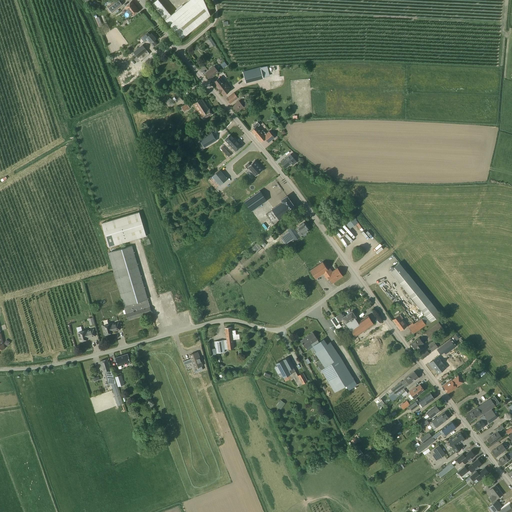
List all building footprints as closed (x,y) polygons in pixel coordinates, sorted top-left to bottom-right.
[(118,0),(116,0),(108,7),(112,13),(122,5),(118,0)] [(165,18),(171,13),(161,0),(157,0),(153,3),(165,18)] [(173,14),(168,18),(182,38),(186,36),(190,33),(189,34),(212,16),(206,0),(190,0),(171,15),(173,14)] [(139,10),(131,1),(124,7),(132,16),(139,10)] [(148,39),(154,46),(157,44),(154,41),(156,39),(151,33),(149,34),(148,32),(141,38),(144,42),(148,39)] [(142,44),(133,52),(141,61),(145,57),(142,54),(147,50),(142,44)] [(218,72),(214,66),(206,73),(210,78),(218,72)] [(263,78),(260,67),(243,72),(246,83),(263,78)] [(225,83),(220,77),(213,82),(218,89),(221,93),(224,95),(231,90),(229,88),(230,87),(226,82),(225,83)] [(238,98),(234,92),(226,99),(230,104),(238,98)] [(208,109),(202,98),(193,104),(199,114),(202,120),(212,113),(209,108),(208,109)] [(241,103),(239,101),(236,103),(237,104),(233,107),(237,111),(243,107),(244,108),(249,104),(246,100),(241,103)] [(260,125),(258,122),(253,126),(254,128),(251,131),(257,137),(261,142),(265,139),(268,143),(274,138),(269,132),(266,134),(263,130),(261,131),(261,130),(260,131),(257,127),(260,125)] [(200,140),(204,147),(216,140),(212,133),(200,140)] [(230,134),(224,140),(236,151),(241,146),(230,134)] [(207,153),(218,166),(228,158),(217,144),(207,153)] [(223,147),(221,149),(229,157),(231,155),(223,147)] [(296,156),(293,153),(291,155),(290,154),(280,163),(285,169),(291,163),(293,165),(295,163),(297,162),(293,158),(296,156)] [(262,170),(254,161),(255,161),(254,161),(250,165),(248,163),(245,166),(248,169),(248,168),(255,176),(262,170)] [(213,176),(212,177),(219,185),(220,184),(227,179),(220,170),(213,176)] [(244,201),(251,211),(267,200),(260,190),(244,201)] [(272,209),(272,210),(266,214),(273,224),(295,208),(287,196),(281,200),(282,202),(272,209)] [(146,236),(139,212),(101,223),(109,247),(146,236)] [(355,218),(346,224),(350,229),(356,224),(360,229),(362,228),(358,223),(355,218)] [(295,230),(294,229),(292,226),(287,230),(288,232),(281,237),(285,244),(291,240),(293,241),(294,240),(309,230),(303,223),(297,227),(297,228),(295,230)] [(262,240),(258,244),(262,249),(266,245),(262,240)] [(258,244),(252,249),(256,253),(262,249),(258,244)] [(148,299),(132,245),(107,253),(123,306),(127,320),(152,313),(149,305),(150,305),(148,299)] [(328,270),(322,261),(310,271),(315,279),(323,273),(327,279),(329,278),(332,283),(342,276),(337,268),(332,272),(330,269),(328,270)] [(411,278),(399,263),(393,268),(392,267),(391,267),(391,268),(390,268),(390,269),(391,270),(394,273),(392,274),(401,285),(412,299),(419,308),(426,316),(408,328),(413,334),(427,324),(441,314),(421,291),(411,278)] [(297,288),(292,285),(285,295),(290,298),(297,288)] [(343,319),(346,324),(355,318),(356,317),(352,311),(344,317),(341,313),(335,317),(335,316),(330,319),(337,329),(341,326),(338,322),(343,319)] [(403,318),(400,315),(393,320),(400,331),(407,325),(402,319),(403,318)] [(358,323),(355,318),(346,324),(344,325),(348,330),(350,329),(355,337),(374,324),(368,316),(358,323)] [(103,325),(106,335),(109,334),(109,333),(114,332),(113,331),(121,329),(119,322),(111,324),(111,323),(103,325)] [(444,330),(438,322),(425,332),(431,340),(444,330)] [(225,328),(227,341),(223,342),(223,340),(214,341),(216,353),(225,352),(225,350),(234,348),(233,340),(240,339),(239,334),(236,334),(235,330),(231,331),(231,327),(225,328)] [(87,331),(87,330),(78,332),(81,342),(85,341),(85,340),(89,339),(89,338),(96,336),(95,329),(87,331)] [(317,340),(312,332),(307,336),(307,337),(301,341),(305,348),(306,348),(307,350),(311,348),(314,353),(315,352),(320,360),(316,362),(321,370),(334,392),(355,380),(340,356),(330,342),(326,344),(323,340),(319,343),(317,340)] [(423,343),(419,338),(411,344),(415,350),(417,348),(419,352),(424,348),(421,345),(423,343)] [(438,347),(433,341),(428,345),(429,347),(426,349),(420,353),(423,358),(430,354),(430,353),(438,347)] [(448,341),(435,351),(439,356),(442,353),(443,355),(454,348),(448,341)] [(388,356),(383,349),(374,356),(377,360),(374,362),(378,368),(386,362),(384,360),(385,359),(385,358),(388,356)] [(202,366),(198,352),(190,355),(195,368),(202,366)] [(122,356),(115,358),(118,366),(130,362),(128,354),(122,356)] [(277,366),(274,368),(278,374),(281,373),(283,378),(289,374),(288,371),(294,368),(288,357),(276,364),(277,366)] [(436,358),(427,365),(431,371),(432,370),(436,375),(444,370),(436,358)] [(449,366),(452,371),(464,363),(461,358),(449,366)] [(110,370),(107,359),(100,361),(104,373),(107,372),(111,385),(116,383),(112,370),(110,370)] [(397,359),(388,366),(392,373),(390,374),(392,377),(397,374),(395,371),(403,367),(397,359)] [(295,371),(289,374),(291,378),(293,377),(298,386),(307,381),(303,373),(298,376),(295,371)] [(391,390),(396,397),(405,390),(404,388),(409,384),(418,377),(414,372),(405,378),(406,379),(391,390)] [(452,380),(443,386),(448,393),(463,382),(458,376),(452,380)] [(424,390),(420,385),(415,388),(414,387),(408,392),(414,399),(419,395),(418,395),(424,390)] [(434,399),(430,393),(418,401),(422,407),(434,399)] [(495,406),(491,399),(466,416),(470,421),(481,413),(482,415),(495,406)] [(410,405),(408,406),(411,411),(418,406),(415,401),(410,405)] [(440,411),(435,405),(426,412),(428,414),(424,417),(425,418),(419,423),(420,424),(417,426),(420,430),(423,428),(429,423),(428,420),(431,418),(440,411)] [(497,417),(492,409),(480,418),(481,420),(474,425),(478,430),(485,426),(497,417)] [(448,418),(444,412),(432,422),(429,424),(433,430),(448,418)] [(441,430),(432,437),(434,439),(441,434),(443,437),(446,435),(456,428),(451,422),(441,430)] [(397,424),(388,431),(391,435),(400,429),(397,424)] [(420,439),(423,442),(432,436),(429,432),(420,439)] [(502,437),(498,432),(487,439),(491,445),(502,437)] [(460,433),(448,441),(453,448),(456,452),(461,449),(458,444),(465,439),(460,433)] [(503,445),(502,444),(492,451),(496,457),(506,449),(507,448),(507,447),(508,446),(506,444),(505,444),(504,444),(503,445)] [(445,454),(439,446),(433,450),(435,453),(432,455),(436,460),(445,454)] [(360,449),(354,453),(357,458),(364,454),(360,449)] [(465,463),(474,455),(471,450),(464,456),(462,453),(456,459),(459,463),(463,461),(465,463)] [(505,455),(498,460),(502,465),(509,460),(511,457),(511,452),(506,456),(505,455)] [(468,467),(472,472),(482,464),(478,459),(468,467)] [(442,469),(445,473),(454,466),(451,462),(442,469)] [(468,471),(466,468),(464,466),(458,471),(461,476),(468,471)] [(479,481),(489,473),(485,468),(478,473),(476,471),(469,476),(471,478),(473,481),(477,478),(479,481)] [(502,494),(495,485),(489,490),(493,495),(489,498),(492,502),(496,499),(502,494)] [(497,501),(489,507),(492,511),(494,511),(502,507),(497,501)] [(511,503),(502,509),(504,511),(510,511),(511,511),(511,503)]
